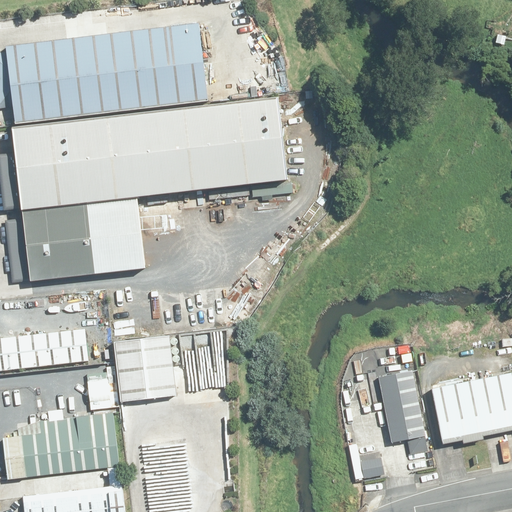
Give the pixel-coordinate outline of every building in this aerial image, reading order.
[(191,25),(2,46),(12,133),(201,111),(191,25)] [(272,106),(9,136),(19,218),(134,205),(281,188),(272,106)] [(134,205),(19,218),(27,287),(142,274),(134,205)] [(80,328),(0,336),(0,374),(85,365),(80,328)] [(171,334),(114,340),(121,404),(178,398),(171,334)] [(410,374),(374,381),(387,447),(424,439),(410,374)] [(511,375),(426,393),(437,447),(511,431),(511,375)] [(112,413),(4,425),(11,480),(118,468),(112,413)] [(356,479),(363,477),(363,480),(385,475),(381,458),(379,451),(360,455),(358,444),(349,446),(356,479)] [(123,511),(121,485),(23,496),(25,511),(123,511)]
